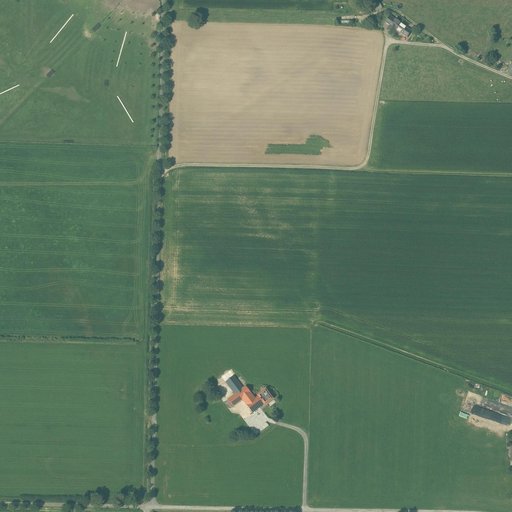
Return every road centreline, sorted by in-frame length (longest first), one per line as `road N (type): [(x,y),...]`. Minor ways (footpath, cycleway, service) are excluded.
road 1 (unclassified): [(152,507),(163,0)]
road 2 (unclassified): [(152,507),(442,511)]
road 3 (unclassified): [(0,502),(146,507)]
